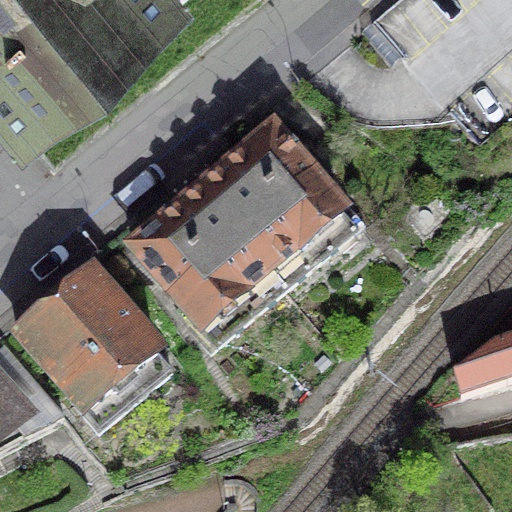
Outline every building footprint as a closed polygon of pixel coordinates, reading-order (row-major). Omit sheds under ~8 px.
[(0,0),(0,95),(23,122),(19,126),(28,135),(44,121),(41,117),(162,14),(165,18),(180,5),(176,0),(0,0)] [(511,134),(511,0),(401,0),(300,84),(410,159),(452,122),(483,159),(511,134)] [(202,192),(285,294),(354,234),(272,136),(202,192)] [(285,294),(202,192),(132,250),(215,351),(285,294)] [(171,375),(90,275),(18,337),(98,435),(171,375)] [(453,379),(461,401),(506,388),(511,385),(511,338),(493,345),(453,379)] [(60,418),(0,344),(0,432),(9,426),(19,439),(60,418)]
